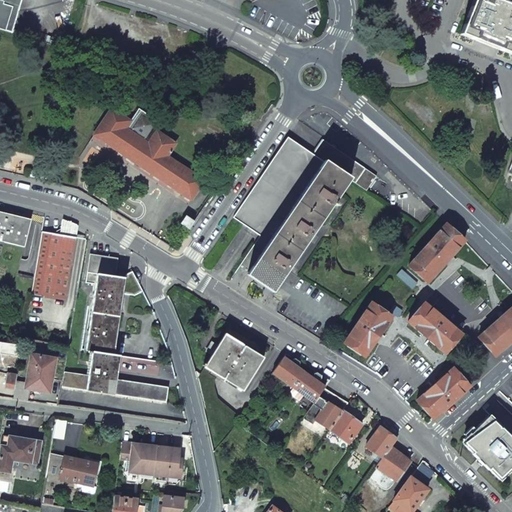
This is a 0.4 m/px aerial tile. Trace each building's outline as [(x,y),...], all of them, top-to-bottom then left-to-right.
[(10,0),(0,0),(0,29),(2,30),(10,0)] [(495,0),(477,0),(463,37),(511,56),(511,7),(495,1),(495,0)] [(94,135),(191,200),(203,181),(197,176),(198,175),(193,172),(192,173),(167,156),(175,144),(156,131),(161,124),(138,109),(130,121),(111,109),(94,135)] [(313,155),(288,138),(234,218),(260,236),(255,244),(264,250),(323,162),(313,155)] [(377,176),(323,140),(313,155),(323,162),(350,179),(366,191),(377,176)] [(350,179),(323,162),(264,250),(249,273),(253,275),(275,290),(350,179)] [(11,216),(0,213),(0,286),(32,294),(34,280),(17,277),(30,220),(11,216)] [(189,229),(195,221),(186,216),(181,224),(189,229)] [(66,300),(75,238),(77,225),(69,223),(61,220),(59,235),(42,231),(34,280),(32,294),(66,300)] [(465,241),(446,225),(409,266),(427,282),(465,241)] [(114,261),(91,258),(87,282),(95,283),(86,351),(89,351),(88,353),(92,354),(89,376),(63,372),(61,387),(114,395),(116,380),(117,371),(120,356),(114,355),(122,294),(134,295),(142,291),(131,272),(124,276),(125,277),(124,278),(111,276),(114,261)] [(399,270),(403,266),(399,262),(395,266),(399,270)] [(392,317),(372,303),(344,343),(364,357),(392,317)] [(461,334),(424,303),(408,322),(445,353),(461,334)] [(511,340),(511,308),(479,337),(495,355),(511,340)] [(451,321),(455,317),(450,313),(447,317),(451,321)] [(230,338),(225,334),(205,367),(217,375),(243,391),(263,357),(230,338)] [(26,382),(25,388),(29,388),(48,391),(50,390),(55,358),(30,354),(26,382)] [(160,362),(120,356),(117,371),(157,378),(160,362)] [(304,373),(284,358),(273,373),(293,388),(304,373)] [(217,375),(205,367),(198,378),(206,415),(214,450),(237,423),(241,418),(217,399),(213,387),(214,380),(217,375)] [(469,386),(453,368),(416,401),(432,419),(469,386)] [(7,373),(5,387),(15,389),(16,381),(17,375),(7,373)] [(324,388),(304,373),(293,388),(313,403),(324,388)] [(167,388),(116,380),(114,395),(165,402),(167,388)] [(28,394),(29,388),(25,388),(26,382),(16,381),(15,389),(13,399),(27,401),(28,394)] [(343,402),(323,389),(315,400),(340,415),(342,412),(347,404),(343,402)] [(361,426),(342,412),(340,415),(329,431),(335,435),(332,439),(339,444),(342,440),(348,444),(361,426)] [(484,463),(498,478),(503,478),(511,469),(511,438),(501,428),(502,427),(489,415),(471,433),(470,432),(464,439),(464,444),(478,458),(481,460),(484,463)] [(397,439),(380,427),(365,447),(382,459),(390,447),(397,439)] [(36,464),(40,441),(21,438),(2,435),(0,450),(0,470),(10,472),(12,459),(36,464)] [(137,473),(140,445),(131,444),(131,446),(128,446),(128,443),(125,443),(121,442),(119,459),(126,460),(124,471),(137,473)] [(141,448),(138,473),(151,475),(154,446),(151,446),(148,445),(147,449),(141,448)] [(155,450),(152,475),(165,476),(168,448),(165,448),(162,447),(162,451),(155,450)] [(411,462),(390,447),(382,459),(377,466),(397,480),(411,462)] [(169,448),(165,476),(180,478),(182,460),(178,459),(179,454),(175,454),(176,449),(172,449),(169,448)] [(48,455),(44,477),(58,482),(59,479),(92,486),(97,464),(81,460),(64,457),(64,458),(48,455)] [(411,476),(394,500),(401,505),(396,511),(412,511),(428,489),(411,476)] [(352,500),(345,495),(341,501),(348,506),(352,500)] [(134,511),(136,499),(114,496),(112,511),(134,511)] [(178,511),(181,509),(182,498),(163,496),(162,506),(158,506),(157,511),(178,511)] [(53,511),(54,505),(40,503),(38,511),(53,511)]
